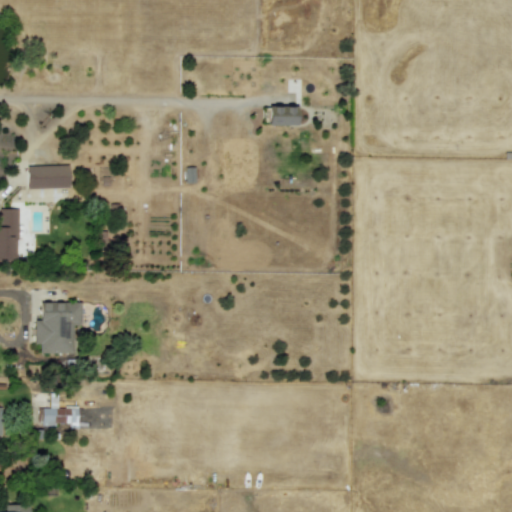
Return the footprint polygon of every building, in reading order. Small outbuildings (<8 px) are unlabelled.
[(265,124),(294,125),(295,106),(266,105),(265,124)] [(24,165),(25,187),(67,186),(66,164),(24,165)] [(0,260),(15,261),(16,209),(0,208),(0,260)] [(37,352),(67,352),(67,326),(78,326),(78,302),(38,302),(38,320),(32,320),(32,343),(37,343),(37,352)] [(40,407),(40,423),(76,423),(76,407),(54,407),(54,395),(48,395),(48,407),(40,407)]
